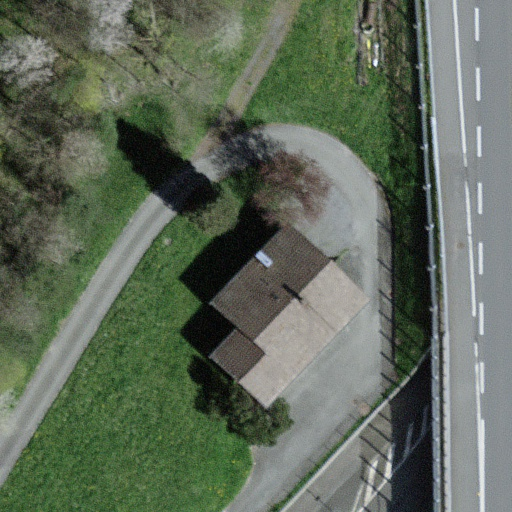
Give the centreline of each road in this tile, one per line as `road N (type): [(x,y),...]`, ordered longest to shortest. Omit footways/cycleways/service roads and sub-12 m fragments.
road 1 (residential): [(0,466),(138,237),(221,151),(264,138),(314,143),(339,158),(375,226),(373,294),(358,346),(335,374)]
road 2 (tertiary): [(511,394),(404,511)]
